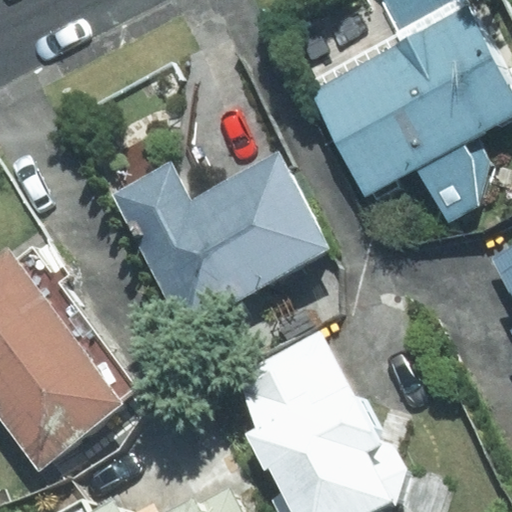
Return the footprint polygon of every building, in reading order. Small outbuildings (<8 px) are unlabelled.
[(511,138),(511,43),(491,4),(322,94),(382,207),(435,179),(463,231),(499,212),(498,146),(511,138)] [(367,258),(310,146),(212,195),(193,159),(130,191),(205,339),(367,258)] [(152,406),(27,246),(0,267),(0,390),(65,474),(152,406)] [(365,395),(334,333),(266,368),(289,413),(266,425),(311,511),(405,511),(428,501),(406,458),(419,451),(385,385),(365,395)] [(128,511),(113,511),(106,498),(76,511),(255,511),(244,492),(207,511),(156,511),(150,500),(128,511)]
